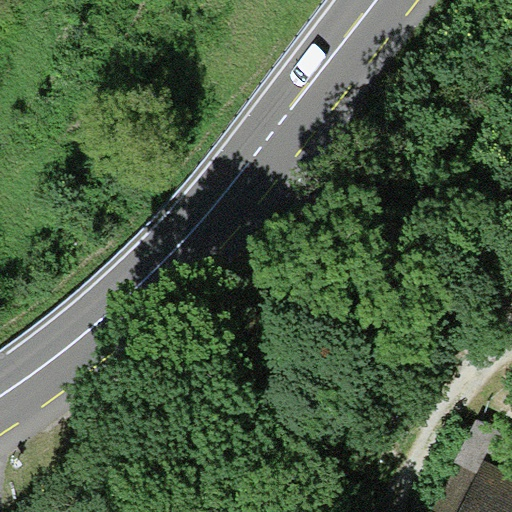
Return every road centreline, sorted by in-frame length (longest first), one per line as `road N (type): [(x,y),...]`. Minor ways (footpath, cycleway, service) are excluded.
road 1 (secondary): [(0,395),(104,318),(185,240),(376,0)]
road 2 (track): [(164,511),(269,137)]
road 3 (track): [(511,336),(450,389),(392,511)]
